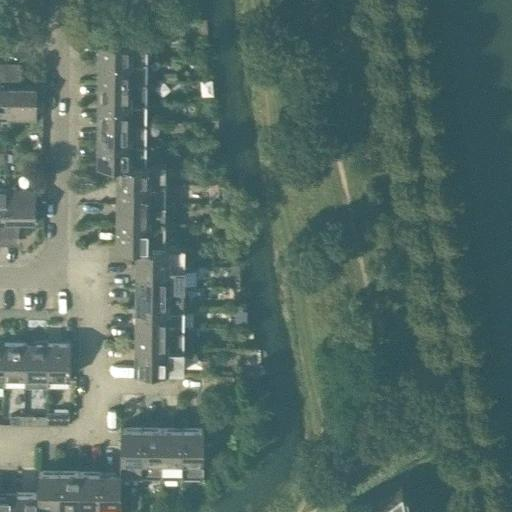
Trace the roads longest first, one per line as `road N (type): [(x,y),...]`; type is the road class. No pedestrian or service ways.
road 1 (residential): [(59,49),(57,279)]
road 2 (residential): [(92,384),(92,431),(26,434),(0,444)]
road 3 (residential): [(57,279),(90,280),(92,384)]
